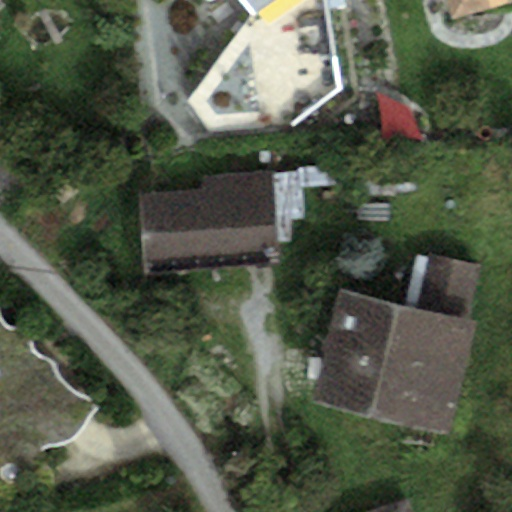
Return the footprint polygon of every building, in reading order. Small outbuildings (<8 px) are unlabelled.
[(237,0),(250,18),(281,0),(237,0)] [(511,0),(447,0),(453,19),(511,3),(511,0)] [(203,191),(141,196),(145,263),(261,254),(260,244),(279,243),(273,170),(201,175),(203,191)] [(417,311),(344,294),(317,406),(450,438),(477,327),(463,324),(477,267),(430,256),(417,311)] [(0,505),(48,497),(52,493),(55,484),(50,473),(42,462),(40,456),(40,450),(45,448),(55,446),(68,443),(80,437),(97,409),(90,399),(84,398),(72,392),(63,384),(56,365),(48,360),(38,356),(32,352),(30,344),(31,335),(27,330),(20,328),(11,328),(4,324),(0,318),(0,309),(1,303),(0,302),(0,505)] [(412,511),(408,498),(366,511),(412,511)]
